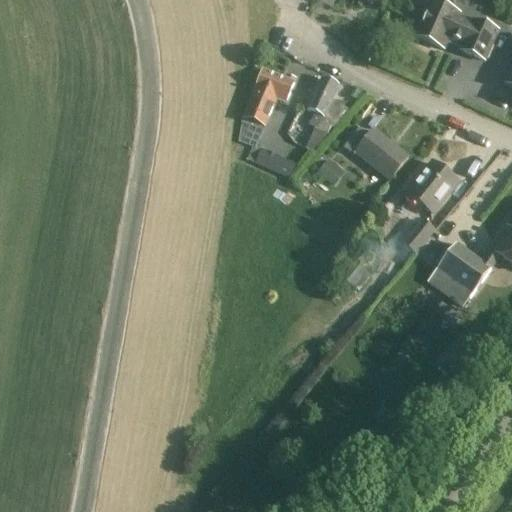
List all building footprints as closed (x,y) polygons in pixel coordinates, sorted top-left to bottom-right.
[(438,2),(435,7),(429,4),(414,39),(443,52),(447,43),(461,50),(460,53),(484,64),(497,34),(473,23),(472,26),(458,19),(459,17),(452,14),(454,10),(454,6),(452,4),(443,1),(440,1),(438,2)] [(263,74),(255,93),(245,116),(265,125),(275,101),(285,105),(293,87),(296,82),(295,81),(295,82),(285,77),(283,82),(263,74)] [(321,81),(306,113),(315,117),(309,128),(327,136),(331,128),(334,129),(344,107),(331,102),(338,89),(321,81)] [(353,160),(355,157),(389,184),(406,162),(394,152),(398,148),(391,142),(387,147),(373,136),(368,142),(357,133),(343,152),(353,160)] [(260,152),(254,166),(289,182),(295,167),(260,152)] [(316,175),(331,188),(342,174),(327,162),(316,175)] [(456,186),(431,166),(407,197),(432,217),(456,186)] [(435,234),(421,222),(401,247),(415,258),(435,234)] [(479,264),(456,246),(427,285),(462,310),(499,259),(511,268),(511,229),(510,233),(504,229),(479,264)] [(348,286),(358,294),(370,278),(361,270),(353,264),(340,280),(348,286)] [(461,338),(438,361),(451,373),(473,350),(461,338)]
